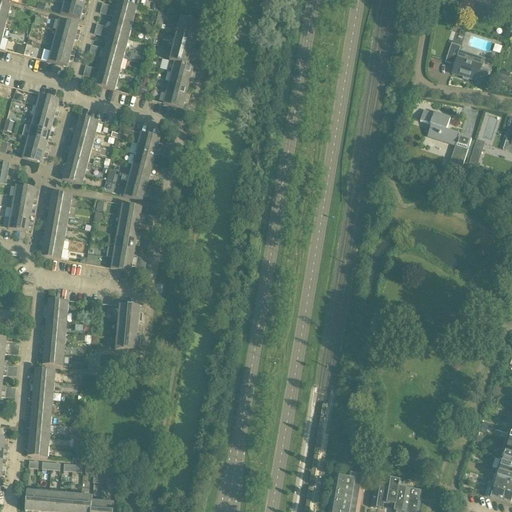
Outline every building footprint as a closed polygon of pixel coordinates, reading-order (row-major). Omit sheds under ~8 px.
[(84,6),(85,0),(84,0),(64,0),(63,6),(86,12),(88,7),(84,6)] [(474,0),(462,0),(460,8),(487,17),(490,8),(473,3),(474,0)] [(112,8),(111,13),(134,19),(137,8),(117,3),(115,9),(112,8)] [(0,16),(7,19),(10,8),(0,5),(0,16)] [(85,17),(86,12),(63,6),(60,17),(80,22),(81,16),(85,17)] [(131,29),(134,19),(111,13),(109,18),(113,19),(111,24),(131,29)] [(180,20),(175,41),(194,46),(196,41),(202,42),(204,34),(202,34),(202,32),(198,31),(200,25),(180,20)] [(59,21),(56,32),(79,38),(81,33),(77,32),(79,26),(59,21)] [(128,40),(131,29),(111,24),(110,30),(106,29),(105,34),(128,40)] [(78,43),(79,38),(56,32),(53,42),(73,48),(74,42),(78,43)] [(126,50),(128,40),(105,34),(104,39),(107,40),(106,45),(126,50)] [(193,52),(194,46),(175,41),(172,52),(197,59),(199,54),(199,53),(193,52)] [(72,53),(73,48),(53,42),(51,53),(74,59),(75,54),(72,53)] [(460,47),(450,44),(444,63),(453,66),(451,74),(462,77),(461,79),(468,81),(468,79),(476,82),(477,77),(486,80),(489,70),(480,68),(483,60),(458,52),(460,47)] [(30,57),(33,47),(27,45),(24,51),(20,50),(19,52),(30,57)] [(123,61),(126,50),(106,45),(104,50),(101,49),(99,55),(123,61)] [(197,62),(197,59),(172,52),(169,62),(173,64),(174,63),(192,68),(189,67),(190,62),(194,63),(195,61),(197,62)] [(72,64),(74,59),(51,53),(48,64),(67,69),(69,63),(72,64)] [(120,71),(123,61),(99,55),(98,59),(102,60),(100,66),(120,71)] [(193,68),(192,68),(174,63),(173,64),(169,62),(166,72),(171,74),(194,80),(195,75),(192,74),(194,68),(193,68)] [(117,82),(120,71),(100,66),(99,71),(95,70),(94,75),(117,82)] [(502,71),(499,79),(507,82),(510,74),(502,71)] [(193,85),(194,80),(171,74),(168,84),(188,89),(189,84),(193,85)] [(114,93),(117,82),(94,75),(93,80),(96,81),(94,87),(114,93)] [(186,95),(188,89),(168,84),(165,94),(189,101),(190,96),(186,95)] [(147,90),(139,88),(136,98),(145,100),(147,90)] [(187,106),(189,101),(165,94),(162,105),(182,111),(184,105),(187,106)] [(39,97),(36,108),(59,114),(61,109),(57,108),(59,102),(39,97)] [(58,119),(59,114),(36,108),(33,118),(53,123),(54,118),(58,119)] [(432,116),(422,113),(419,123),(430,127),(427,137),(436,140),(435,141),(455,148),(452,155),(464,159),(461,168),(453,165),(453,166),(462,169),(470,142),(458,138),(458,137),(445,132),(449,121),(433,115),(432,116)] [(495,142),(501,116),(486,113),(482,132),(481,132),(479,139),(495,142)] [(51,129),(53,123),(33,118),(30,129),(54,135),(55,130),(51,129)] [(74,123),(72,129),(96,135),(99,124),(79,118),(77,124),(74,123)] [(12,133),(15,123),(8,120),(4,130),(12,133)] [(30,129),(25,127),(22,138),(28,139),(47,144),(49,139),(52,140),(54,135),(30,129)] [(93,145),(96,135),(72,129),(71,133),(74,134),(73,140),(93,145)] [(511,133),(508,132),(502,151),(511,154),(511,133)] [(140,135),(137,146),(161,152),(162,147),(158,146),(160,140),(140,135)] [(46,150),(47,144),(28,139),(25,149),(48,156),(49,150),(46,150)] [(90,155),(93,145),(73,140),(72,145),(68,144),(67,149),(90,155)] [(486,144),(477,141),(475,149),(483,152),(486,144)] [(3,142),(0,150),(0,151),(6,154),(9,144),(3,142)] [(159,157),(161,152),(137,146),(135,156),(154,161),(156,156),(159,157)] [(47,161),(48,156),(25,149),(22,160),(42,166),(43,160),(47,161)] [(87,166),(90,155),(67,149),(66,154),(69,155),(68,161),(87,166)] [(153,167),(154,161),(135,156),(132,167),(155,173),(156,168),(153,167)] [(85,176),(87,166),(68,161),(66,166),(63,165),(61,170),(85,176)] [(489,171),(470,165),(467,175),(486,180),(489,171)] [(154,178),(155,173),(132,167),(129,177),(149,182),(150,177),(154,178)] [(82,187),(85,176),(61,170),(60,175),(63,176),(62,182),(82,187)] [(147,188),(149,182),(129,177),(126,187),(150,194),(151,189),(147,188)] [(15,187),(13,199),(37,203),(38,198),(34,197),(35,191),(15,187)] [(148,199),(150,194),(126,187),(123,199),(143,204),(145,198),(148,199)] [(47,199),(46,204),(70,208),(72,197),(52,194),(51,200),(47,199)] [(36,208),(37,203),(13,199),(11,209),(32,213),(33,207),(36,208)] [(68,219),(70,208),(46,204),(45,209),(49,210),(48,216),(68,219)] [(122,206),(120,217),(143,221),(144,216),(141,216),(142,210),(122,206)] [(31,218),(32,213),(11,209),(10,220),(33,224),(34,219),(31,218)] [(66,230),(68,219),(48,216),(47,221),(43,221),(43,226),(66,230)] [(143,226),(143,221),(120,217),(118,228),(138,231),(139,226),(143,226)] [(32,229),(33,224),(10,220),(8,231),(28,235),(29,229),(32,229)] [(65,240),(66,230),(43,226),(42,231),(45,232),(44,237),(65,240)] [(137,237),(138,231),(118,228),(116,238),(140,243),(141,237),(137,237)] [(140,246),(149,247),(150,238),(142,236),(140,246)] [(63,251),(65,240),(44,237),(43,242),(40,242),(39,247),(63,251)] [(139,248),(140,243),(116,238),(114,249),(134,252),(135,247),(139,248)] [(61,262),(63,251),(39,247),(38,252),(42,253),(40,259),(61,262)] [(133,258),(134,252),(114,249),(114,250),(108,249),(106,259),(112,260),(136,264),(137,259),(133,258)] [(136,264),(112,260),(110,271),(130,274),(131,268),(135,269),(136,264)] [(43,307),(43,312),(67,314),(68,303),(47,301),(47,308),(43,307)] [(118,307),(116,330),(137,331),(137,326),(143,326),(144,318),(142,318),(142,316),(138,315),(139,309),(118,307)] [(66,325),(67,314),(43,312),(42,318),(46,318),(45,324),(66,325)] [(65,336),(66,325),(45,324),(45,329),(41,329),(41,334),(65,336)] [(136,337),(137,331),(116,330),(115,340),(142,342),(142,338),(142,337),(136,337)] [(64,347),(65,336),(41,334),(40,339),(44,339),(43,345),(64,347)] [(0,339),(0,351),(8,352),(9,347),(5,346),(6,340),(0,339)] [(141,346),(142,342),(115,340),(114,352),(134,353),(135,347),(139,348),(139,346),(141,346)] [(63,358),(64,347),(43,345),(43,351),(39,350),(39,356),(63,358)] [(8,357),(8,352),(0,351),(0,361),(4,362),(4,357),(8,357)] [(62,369),(63,358),(39,356),(38,361),(42,361),(42,367),(62,369)] [(30,377),(29,382),(54,384),(55,373),(34,371),(33,377),(30,377)] [(53,395),(54,384),(29,382),(29,387),(33,388),(32,393),(53,395)] [(52,406),(53,395),(32,393),(32,399),(28,398),(27,404),(52,406)] [(51,416),(52,406),(27,404),(27,409),(31,409),(30,415),(51,416)] [(50,427),(51,416),(30,415),(30,420),(26,420),(26,425),(50,427)] [(49,438),(50,427),(26,425),(25,430),(29,431),(28,436),(49,438)] [(48,449),(49,438),(28,436),(28,442),(24,441),(24,447),(48,449)] [(511,443),(508,442),(505,441),(502,451),(505,452),(511,453),(511,443)] [(47,460),(48,449),(24,447),(23,452),(27,452),(26,458),(47,460)] [(511,453),(505,452),(502,461),(511,464),(511,453)] [(499,471),(511,475),(511,464),(502,461),(499,460),(496,470),(499,471)] [(511,475),(499,471),(496,480),(511,485),(511,475)] [(358,511),(364,477),(349,474),(348,479),(334,476),(327,511),(358,511)] [(511,495),(511,485),(496,480),(493,490),(511,495)] [(418,511),(420,505),(422,493),(400,489),(400,486),(399,486),(399,483),(387,481),(386,487),(374,484),(370,509),(382,511),(383,505),(395,507),(393,511),(418,511)] [(510,507),(511,500),(511,495),(493,490),(487,488),(484,498),(510,507)] [(35,511),(37,494),(26,493),(24,511),(35,511)] [(46,511),(48,495),(37,494),(35,511),(46,511)] [(58,511),(59,496),(48,495),(46,511),(58,511)] [(68,511),(70,497),(59,496),(58,511),(68,511)] [(78,511),(80,498),(70,497),(68,511),(78,511)] [(89,511),(90,503),(91,503),(91,499),(80,498),(78,511),(89,511)] [(101,511),(102,504),(91,503),(90,503),(89,511),(101,511)]
